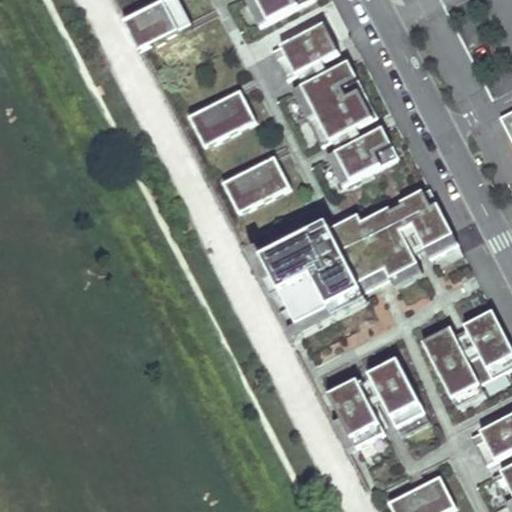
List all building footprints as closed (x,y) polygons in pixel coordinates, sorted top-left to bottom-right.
[(175,0),(165,6),(180,36),(193,30),(177,0),(175,0)] [(314,0),(246,0),(244,1),(259,30),(315,1),(314,0)] [(137,20),(153,51),(180,36),(165,6),(137,20)] [(137,20),(125,27),(141,56),(153,51),(137,20)] [(287,84),(313,71),(322,66),(344,55),(329,26),(272,55),(287,84)] [(322,150),(332,144),(356,132),(378,121),(350,66),(328,77),(319,82),(293,95),(322,150)] [(328,77),(322,66),(313,71),(319,82),(328,77)] [(242,94),(202,114),(218,145),(258,124),(242,94)] [(190,121),(205,152),(218,145),(202,114),(190,121)] [(511,114),(500,120),(511,142),(511,114)] [(383,132),(362,143),(338,156),(327,161),(342,190),(398,161),(383,132)] [(332,144),(338,156),(362,143),(356,132),(332,144)] [(237,181),(252,211),(292,190),(277,160),(237,181)] [(237,181),(224,188),(240,218),(252,211),(237,181)] [(430,263),(459,248),(430,192),(362,227),(359,220),(331,234),(329,230),(264,264),(299,331),(419,268),(414,259),(425,254),(430,263)] [(424,347),(453,403),(481,389),(511,372),(511,350),(507,340),(492,312),(463,327),(467,333),(456,339),(452,332),(424,347)] [(369,375),(380,397),(384,405),(398,431),(427,416),(398,360),(369,375)] [(329,396),(343,424),(353,443),(382,428),(373,411),(369,403),(358,381),(329,396)] [(481,389),(453,403),(457,411),(486,397),(481,389)] [(369,403),(373,411),(384,405),(380,397),(369,403)] [(427,416),(398,431),(403,440),(431,425),(427,416)] [(488,469),(511,457),(511,456),(511,420),(473,441),(488,469)] [(353,443),(343,424),(334,428),(350,457),(387,437),(382,428),(353,443)] [(511,511),(511,470),(493,481),(509,511),(511,511)] [(441,481),(403,501),(408,511),(456,511),(457,511),(441,481)] [(392,511),(408,511),(403,501),(390,508),(392,511)]
